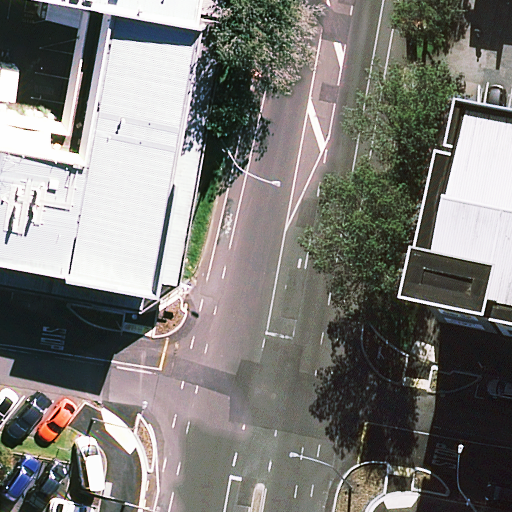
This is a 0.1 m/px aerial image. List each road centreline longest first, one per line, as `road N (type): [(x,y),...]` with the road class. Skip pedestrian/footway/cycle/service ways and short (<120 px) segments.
road 1 (secondary): [(372,0),(304,409)]
road 2 (secondary): [(226,389),(305,0)]
road 3 (residential): [(0,347),(226,389)]
road 4 (unclassified): [(304,409),(511,448)]
road 5 (secondary): [(204,511),(226,389)]
